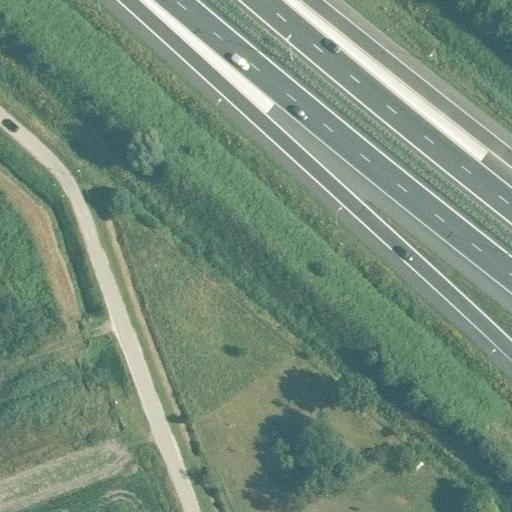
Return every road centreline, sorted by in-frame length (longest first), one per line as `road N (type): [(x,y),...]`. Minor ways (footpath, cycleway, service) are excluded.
road 1 (motorway): [(136,0),(511,352)]
road 2 (unclassified): [(184,511),(58,189),(0,125)]
road 3 (motorway): [(177,0),(511,274)]
road 4 (motorway): [(511,202),(265,0)]
road 5 (motorway): [(511,151),(317,0)]
